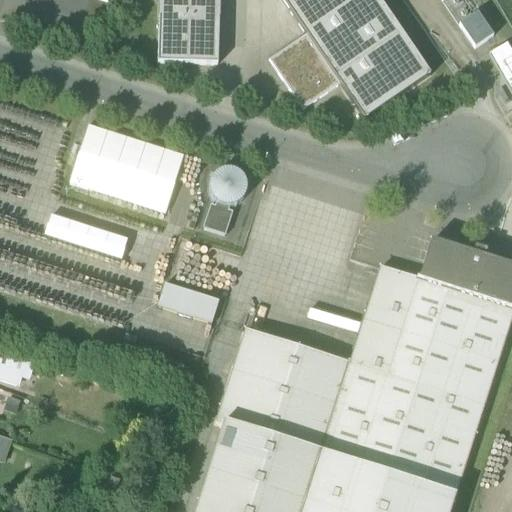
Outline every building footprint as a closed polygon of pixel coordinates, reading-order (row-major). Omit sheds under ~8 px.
[(96,0),(95,2),(122,11),(125,0),(96,0)] [(157,0),(157,23),(217,24),(218,0),(157,0)] [(278,0),(305,39),(339,89),(363,124),(429,79),(375,0),(278,0)] [(449,0),(441,6),(458,29),(472,19),(458,0),(449,0)] [(476,17),(472,19),(458,29),(474,53),(492,41),(476,17)] [(157,23),(157,67),(216,69),(217,24),(157,23)] [(302,114),(339,89),(305,39),(268,64),(302,114)] [(511,57),(506,47),(488,57),(511,99),(511,57)] [(183,161),(86,130),(67,189),(165,220),(183,161)] [(244,199),(245,192),(243,185),(239,180),(232,176),(225,176),(218,178),(213,182),(210,188),(209,195),(211,202),(215,208),(222,211),(229,212),(235,210),(241,205),(244,199)] [(222,211),(215,208),(214,211),(210,210),(202,233),(224,240),(232,217),(227,215),(229,212),(222,211)] [(127,244),(50,220),(43,241),(120,265),(127,244)] [(418,284),(417,285),(511,315),(511,271),(430,246),(418,284)] [(379,273),(349,368),(387,380),(417,285),(418,284),(416,283),(415,284),(379,273)] [(450,511),(511,318),(511,315),(417,285),(387,380),(349,368),(303,511),(450,511)] [(156,312),(210,329),(218,306),(164,289),(156,312)] [(196,511),(303,511),(349,368),(244,335),(215,428),(222,431),(196,511)] [(0,380),(22,387),(28,369),(0,360),(0,380)] [(0,448),(6,451),(8,444),(0,441),(0,448)]
